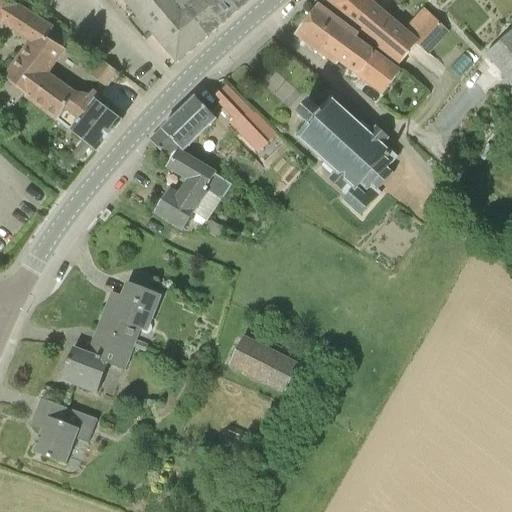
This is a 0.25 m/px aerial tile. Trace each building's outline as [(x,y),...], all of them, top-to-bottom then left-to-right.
[(69,40),(53,29),(8,0),(0,0),(0,18),(4,14),(37,36),(61,53),(69,40)] [(122,0),(177,63),(250,0),(122,0)] [(413,38),(366,0),(322,0),(400,64),(418,45),(427,53),(447,31),(432,17),(413,38)] [(355,40),(359,36),(319,6),(296,37),(336,66),(339,62),(383,94),(396,78),(372,60),(371,52),(355,40)] [(511,54),(511,30),(505,38),(501,41),(511,54)] [(45,75),(61,53),(37,36),(7,78),(58,119),(75,94),(45,75)] [(511,54),(501,41),(486,54),(511,84),(511,54)] [(117,72),(103,61),(93,75),(106,86),(117,72)] [(216,97),(221,103),(219,105),(234,120),(229,124),(258,153),(275,135),(226,87),(216,97)] [(122,121),(97,101),(100,97),(93,92),(89,98),(75,94),(58,119),(57,121),(82,141),(66,162),(74,169),(91,148),(96,152),(122,121)] [(183,152),(217,120),(196,98),(151,141),(167,157),(178,146),(183,152)] [(361,122),(359,124),(332,99),(331,98),(330,98),(330,99),(329,99),(329,100),(328,103),(320,112),(313,106),(312,103),(311,103),(310,102),(309,102),(308,102),(308,103),(307,104),(307,105),(307,106),(309,108),(303,115),(300,113),(299,113),(298,114),(297,115),(297,116),(298,117),(299,118),(307,126),(300,135),(297,135),(296,136),(296,137),(296,138),(324,163),(322,165),(322,166),(322,167),(332,176),(329,179),(348,197),(344,201),(360,216),(380,194),(378,191),(393,173),(388,168),(397,158),(383,145),(389,139),(376,127),(372,131),(363,122),(362,121),(361,122)] [(232,186),(217,177),(217,176),(179,152),(169,168),(190,180),(180,196),(171,191),(156,213),(181,230),(206,192),(222,202),(232,186)] [(218,238),(223,242),(229,233),(223,229),(218,238)] [(162,298),(160,297),(127,284),(122,298),(112,294),(98,331),(133,344),(138,331),(148,334),(162,298)] [(124,370),(133,344),(98,331),(89,356),(73,349),(62,379),(98,393),(109,364),(124,370)] [(245,337),(230,368),(284,397),(300,366),(279,355),(282,350),(251,335),(248,339),(245,337)] [(88,444),(97,420),(41,399),(36,414),(47,418),(34,453),(66,465),(76,438),(88,444)] [(230,426),(225,435),(238,442),(243,432),(230,426)]
